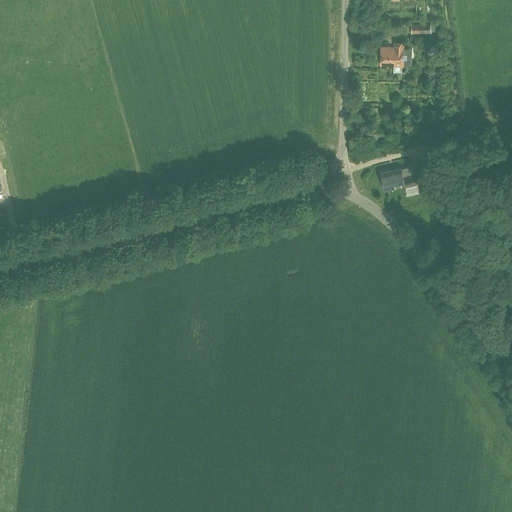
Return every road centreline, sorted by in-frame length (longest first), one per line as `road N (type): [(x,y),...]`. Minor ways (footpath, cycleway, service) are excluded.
road 1 (tertiary): [(0,262),(307,185)]
road 2 (tertiary): [(354,193),(444,272),(511,370)]
road 3 (track): [(511,127),(347,169)]
road 4 (unclassified): [(347,169),(348,0)]
